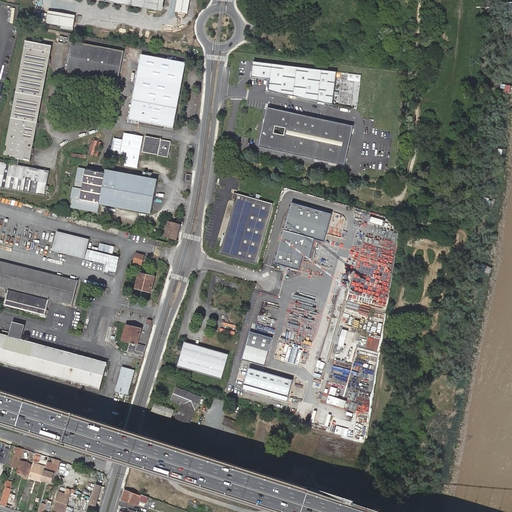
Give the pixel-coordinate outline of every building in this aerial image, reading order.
[(164,0),(97,0),(163,11),(164,0)] [(177,0),(175,12),(188,14),(190,0),(177,0)] [(75,15),(48,11),(46,23),(73,28),(75,15)] [(33,179),(35,169),(28,167),(18,165),(19,159),(29,161),(30,161),(33,149),(37,127),(37,124),(48,66),(52,46),(26,41),(4,156),(15,158),(14,165),(0,162),(0,187),(45,196),(46,190),(47,185),(49,171),(43,170),(41,181),(33,179)] [(124,52),(72,42),(66,73),(118,83),(124,52)] [(135,90),(133,101),(143,103),(142,105),(142,109),(139,122),(152,124),(157,125),(174,128),(186,63),(141,55),(140,64),(139,69),(136,85),(135,90)] [(317,102),(325,103),(332,105),(336,72),(253,62),(251,77),(267,79),(270,80),(268,91),(317,102)] [(143,103),(133,101),(129,120),(139,122),(142,109),(142,105),(143,103)] [(289,113),(274,110),(267,108),(258,148),(344,167),(353,128),(289,113)] [(145,150),(148,137),(146,137),(143,152),(158,155),(159,153),(145,150)] [(161,140),(148,137),(145,150),(159,153),(158,155),(168,158),(169,155),(170,147),(171,142),(161,140)] [(151,214),(158,180),(106,170),(105,172),(78,168),(74,188),(73,187),(71,199),(72,199),(71,208),(98,213),(99,204),(151,214)] [(41,170),(35,169),(33,179),(41,181),(43,170),(41,170)] [(219,254),(255,265),(273,205),(237,194),(219,254)] [(332,214),(292,203),(274,264),(298,271),(303,256),(309,258),(314,239),(324,242),(332,214)] [(176,240),(180,225),(171,223),(169,222),(165,237),(176,240)] [(89,240),(58,232),(53,250),(85,258),(89,240)] [(133,264),(143,267),(146,256),(136,253),(133,264)] [(0,286),(9,289),(5,305),(45,315),(49,299),(51,299),(72,305),(78,281),(0,261),(0,286)] [(139,273),(135,289),(151,293),(155,277),(139,273)] [(12,327),(9,336),(16,338),(21,339),(24,330),(25,325),(13,322),(12,327)] [(144,352),(146,346),(138,344),(142,329),(126,325),(122,341),(130,343),(128,352),(135,354),(143,356),(144,352)] [(344,345),(348,331),(343,329),(339,344),(344,345)] [(0,333),(0,362),(100,389),(104,375),(105,372),(107,363),(74,353),(70,353),(21,339),(16,338),(11,337),(0,333)] [(271,338),(250,333),(243,360),(264,365),(271,338)] [(294,352),(295,344),(280,341),(279,349),(294,352)] [(184,342),(177,367),(221,380),(228,355),(184,342)] [(135,371),(122,367),(115,392),(128,395),(135,371)] [(292,379),(249,367),(244,385),(287,397),(292,379)] [(429,370),(425,411),(453,414),(457,373),(429,370)] [(175,422),(173,427),(186,432),(200,397),(176,387),(171,400),(182,405),(178,414),(176,413),(175,416),(177,417),(175,422)] [(155,403),(152,412),(171,419),(174,411),(168,408),(155,403)] [(15,463),(13,467),(17,469),(18,464),(20,457),(21,454),(23,449),(19,448),(18,453),(17,456),(15,462),(15,463)] [(0,462),(5,464),(9,450),(6,449),(6,450),(5,453),(0,451),(0,462)] [(28,479),(30,472),(32,465),(33,462),(34,458),(29,456),(27,462),(28,462),(28,463),(27,463),(25,462),(26,458),(22,457),(21,461),(17,473),(25,475),(25,478),(28,479)] [(52,463),(47,461),(47,462),(45,468),(44,471),(41,480),(51,483),(52,483),(54,483),(57,471),(58,469),(54,468),(53,473),(51,473),(53,466),(51,465),(52,463)] [(30,477),(41,480),(44,471),(45,468),(40,466),(34,464),(30,477)] [(1,504),(6,505),(10,493),(13,484),(14,481),(7,478),(6,482),(7,482),(1,504)] [(88,504),(95,507),(101,486),(96,484),(88,504)] [(127,502),(138,505),(141,497),(125,491),(121,500),(127,502)] [(10,493),(6,505),(12,507),(16,495),(10,493)] [(65,511),(70,497),(59,493),(53,511),(58,511),(65,511)]
